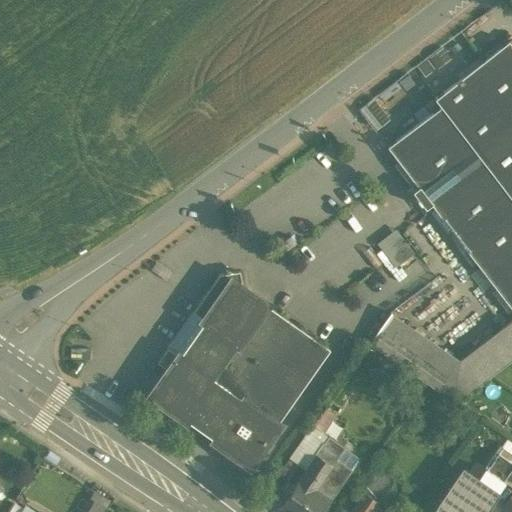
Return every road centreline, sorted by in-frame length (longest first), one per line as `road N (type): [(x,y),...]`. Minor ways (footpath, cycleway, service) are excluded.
road 1 (tertiary): [(453,0),(0,344)]
road 2 (secondary): [(0,371),(205,511)]
